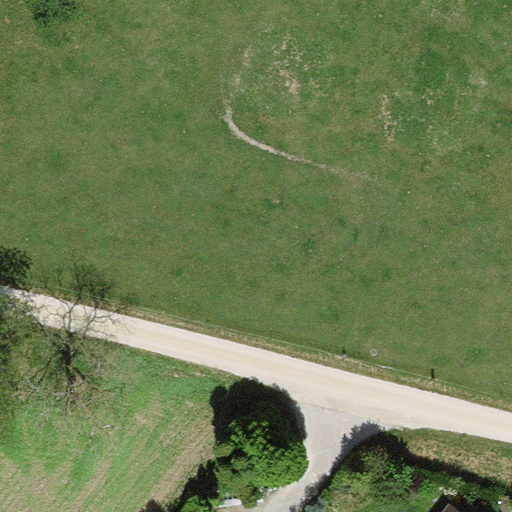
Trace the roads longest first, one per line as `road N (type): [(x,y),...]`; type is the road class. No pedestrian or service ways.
road 1 (track): [(511,429),(0,298)]
road 2 (track): [(279,511),(308,473),(333,383)]
